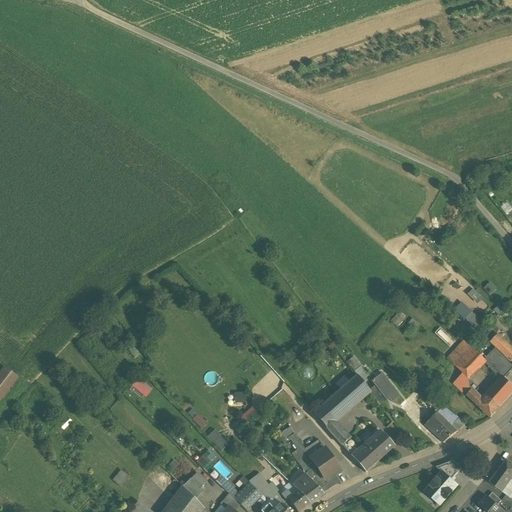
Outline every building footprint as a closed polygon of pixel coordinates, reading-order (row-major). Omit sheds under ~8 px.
[(489,282),(483,288),(489,294),(495,288),(489,282)] [(472,288),(467,295),(477,304),(483,298),(472,288)] [(461,302),(454,310),(474,328),(481,320),(461,302)] [(390,321),(397,327),(404,319),(398,313),(390,321)] [(418,324),(413,319),(408,325),(413,329),(418,324)] [(511,349),(498,336),(491,343),(511,362),(511,349)] [(464,342),(448,360),(453,365),(471,348),(464,342)] [(484,360),(471,348),(453,365),(460,371),(468,378),(483,362),(485,361),(484,360)] [(511,364),(495,348),(484,360),(485,361),(483,362),(491,370),(501,380),(503,378),(504,379),(511,369),(511,364)] [(368,376),(352,358),(346,363),(357,376),(364,384),(367,381),(365,379),(368,376)] [(4,367),(0,372),(0,400),(18,378),(4,367)] [(382,375),(372,382),(375,387),(369,391),(380,406),(389,399),(392,403),(399,398),(382,375)] [(357,376),(313,414),(326,429),(333,422),(369,391),(364,384),(357,376)] [(131,385),(145,397),(152,390),(138,377),(131,385)] [(501,380),(487,396),(499,408),(505,401),(506,401),(508,399),(507,399),(511,393),(511,385),(504,379),(503,378),(501,380)] [(499,408),(487,396),(483,401),(459,379),(454,385),(490,418),(499,408)] [(245,402),(244,392),(233,393),(234,403),(245,402)] [(456,417),(448,411),(441,405),(431,415),(433,418),(437,413),(457,432),(459,431),(466,424),(462,421),(456,417)] [(243,414),(246,418),(254,411),(251,407),(243,414)] [(201,428),(206,422),(197,413),(191,419),(201,428)] [(457,432),(437,413),(433,418),(425,426),(443,443),(457,432)] [(348,439),(333,422),(326,429),(341,446),(348,439)] [(214,429),(206,437),(220,451),(228,444),(214,429)] [(359,451),(352,458),(365,473),(394,447),(380,432),(359,451)] [(304,450),(294,434),(287,438),(289,441),(291,440),(310,469),(320,484),(324,481),(309,459),(310,459),(304,450)] [(359,451),(348,439),(341,446),(352,458),(359,451)] [(318,440),(304,450),(310,459),(323,449),(318,440)] [(202,469),(215,456),(208,449),(195,462),(202,469)] [(339,471),(323,449),(310,459),(309,459),(324,481),(333,475),(339,471)] [(511,463),(507,460),(489,484),(502,492),(511,479),(511,478),(511,463)] [(454,461),(437,467),(442,472),(451,480),(463,468),(454,461)] [(324,481),(320,484),(310,469),(304,475),(312,483),(322,494),(334,486),(332,482),(336,479),(333,475),(324,481)] [(128,478),(121,471),(113,481),(120,488),(128,478)] [(424,492),(440,507),(459,486),(451,480),(442,472),(424,492)] [(196,474),(190,480),(199,489),(203,484),(203,481),(196,474)] [(304,475),(293,486),(297,491),(310,504),(314,501),(315,502),(317,500),(323,495),(322,494),(312,483),(304,475)] [(232,489),(222,479),(222,480),(219,477),(215,482),(228,494),(232,489)] [(250,484),(243,477),(239,481),(246,488),(250,484)] [(259,478),(250,484),(252,487),(257,492),(265,486),(259,478)] [(511,479),(502,492),(509,498),(511,494),(511,479)] [(190,480),(182,487),(194,500),(202,492),(199,489),(190,480)] [(273,483),(259,494),(260,494),(262,495),(267,498),(277,490),(273,483)] [(250,484),(246,488),(238,495),(241,498),(243,495),(252,487),(250,484)] [(163,511),(201,511),(203,509),(194,500),(182,487),(163,511)] [(252,487),(243,495),(241,498),(237,503),(243,509),(256,497),(260,494),(259,494),(257,492),(252,487)] [(238,495),(232,489),(228,494),(237,503),(241,498),(238,495)] [(277,490),(267,498),(281,504),(282,506),(287,503),(281,496),(282,495),(277,490)] [(282,495),(281,496),(287,503),(288,501),(286,499),(291,496),(288,491),(282,495)] [(291,496),(286,499),(288,501),(296,511),(299,511),(310,504),(297,491),(291,496)] [(501,501),(492,493),(488,498),(497,506),(501,501)] [(488,498),(487,497),(479,506),(485,511),(504,511),(497,506),(488,498)]
